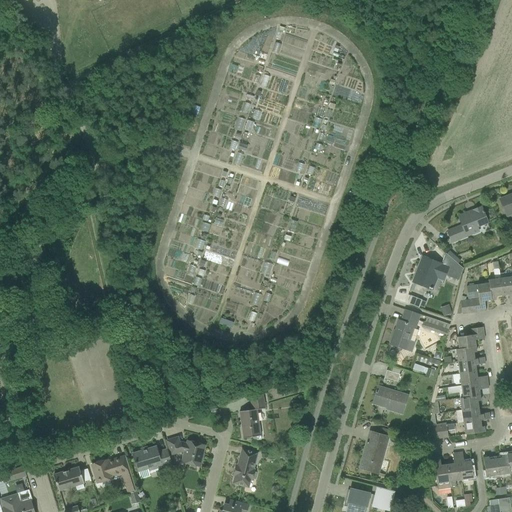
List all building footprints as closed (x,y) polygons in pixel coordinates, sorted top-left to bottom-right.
[(200,106),(193,104),(190,112),(197,114),(200,106)] [(230,117),(226,130),(232,132),(236,118),(230,117)] [(511,194),(499,199),(503,209),(506,216),(511,213),(511,194)] [(447,231),(450,241),(451,242),(471,234),(469,230),(487,222),(483,213),(483,211),(482,211),(480,207),(472,210),(473,213),(458,219),(461,225),(447,231)] [(193,250),(197,241),(191,238),(187,246),(193,250)] [(457,281),(462,268),(444,253),(440,264),(422,257),(412,282),(429,289),(434,277),(443,280),(444,276),(457,281)] [(511,280),(511,277),(499,278),(502,295),(508,294),(509,304),(511,303),(511,280)] [(488,280),(488,283),(491,300),(495,299),(495,296),(502,295),(499,278),(488,280)] [(472,300),(474,312),(485,311),(484,301),(491,300),(488,283),(466,287),(468,299),(479,297),(479,299),(472,300)] [(421,300),(409,296),(406,304),(418,308),(421,300)] [(468,300),(466,301),(468,313),(474,312),(472,300),(468,300)] [(464,301),(459,302),(461,314),(468,313),(466,301),(464,301)] [(440,308),(443,315),(451,312),(448,305),(440,308)] [(390,344),(392,345),(393,347),(396,348),(398,347),(411,352),(414,343),(413,342),(417,330),(412,329),(413,324),(416,324),(417,321),(402,316),(401,322),(398,321),(390,344)] [(424,316),(422,323),(420,328),(444,336),(448,324),(424,316)] [(230,328),(232,323),(221,319),(219,323),(230,328)] [(490,340),(499,339),(497,326),(489,327),(490,340)] [(457,337),(458,349),(458,350),(475,347),(474,340),(484,339),(482,327),(470,329),(470,335),(457,337)] [(455,349),(457,359),(457,362),(474,359),(473,359),(473,352),(476,352),(475,347),(458,350),(458,349),(455,349)] [(427,364),(427,362),(437,365),(439,361),(428,358),(428,360),(418,357),(417,361),(427,364)] [(474,359),(457,362),(459,374),(475,371),(474,365),(484,364),(483,357),(473,359),(474,359)] [(427,368),(423,367),(413,364),(412,369),(411,372),(421,375),(422,373),(425,374),(424,377),(434,380),(436,369),(430,367),(429,369),(427,368)] [(397,382),(399,374),(386,370),(383,378),(397,382)] [(475,371),(459,374),(460,386),(487,382),(486,376),(476,377),(475,371)] [(487,382),(460,386),(462,398),(479,396),(478,390),(488,388),(487,382)] [(407,396),(377,387),(375,393),(376,393),(372,404),(386,408),(386,409),(401,414),(407,396)] [(243,438),(252,437),(260,436),(256,410),(264,409),(262,395),(249,397),(251,410),(239,412),(243,438)] [(455,411),(455,412),(478,409),(476,401),(480,401),(479,396),(462,398),(459,398),(461,410),(455,411)] [(478,409),(455,412),(456,424),(463,423),(463,422),(479,420),(479,421),(489,419),(488,413),(478,414),(478,409)] [(427,427),(433,427),(435,426),(433,415),(431,415),(427,427)] [(463,422),(463,423),(464,435),(484,432),(483,427),(480,427),(479,421),(479,420),(463,422)] [(453,424),(439,426),(441,438),(447,437),(446,431),(453,430),(453,424)] [(433,427),(427,427),(429,440),(435,439),(433,427)] [(359,468),(369,471),(377,473),(387,437),(369,432),(367,442),(366,442),(366,444),(359,468)] [(177,438),(166,441),(171,454),(181,451),(184,452),(182,462),(199,466),(202,454),(204,446),(187,441),(186,444),(181,443),(179,443),(177,438)] [(157,468),(171,464),(166,450),(157,452),(155,447),(132,454),(137,472),(147,469),(149,475),(158,472),(157,468)] [(233,483),(242,486),(248,488),(250,479),(252,480),(252,478),(253,478),(255,473),(254,472),(254,470),(252,470),(257,453),(242,449),(237,466),(235,465),(233,475),(234,476),(233,483)] [(462,452),(457,453),(461,480),(473,478),(470,461),(463,462),(462,452)] [(453,464),(446,465),(450,487),(454,486),(453,481),(461,480),(457,453),(452,454),(453,464)] [(502,458),(495,459),(497,475),(509,473),(509,471),(508,471),(506,455),(501,455),(502,458)] [(91,465),(94,474),(97,483),(112,478),(112,476),(120,474),(126,494),(128,493),(128,494),(136,491),(125,456),(107,461),(107,460),(91,465)] [(439,456),(432,457),(437,490),(450,488),(449,487),(450,487),(446,465),(440,466),(439,456)] [(482,458),(485,477),(497,475),(495,459),(488,460),(488,457),(482,458)] [(23,467),(13,470),(3,474),(6,482),(25,476),(23,467)] [(58,491),(59,491),(84,483),(79,467),(53,475),(58,491)] [(371,506),(389,511),(394,492),(376,487),(371,506)] [(345,511),(363,511),(365,507),(366,508),(369,494),(349,489),(346,503),(347,503),(345,511)] [(136,491),(128,494),(132,505),(136,504),(139,503),(136,491)] [(17,494),(1,499),(3,507),(2,508),(3,511),(33,511),(30,499),(20,502),(17,494)] [(471,494),(463,495),(464,505),(468,505),(472,499),(471,494)] [(509,504),(508,498),(497,499),(498,506),(509,504)] [(245,511),(248,504),(230,500),(229,506),(224,504),(222,511),(220,511),(219,511),(245,511)]
